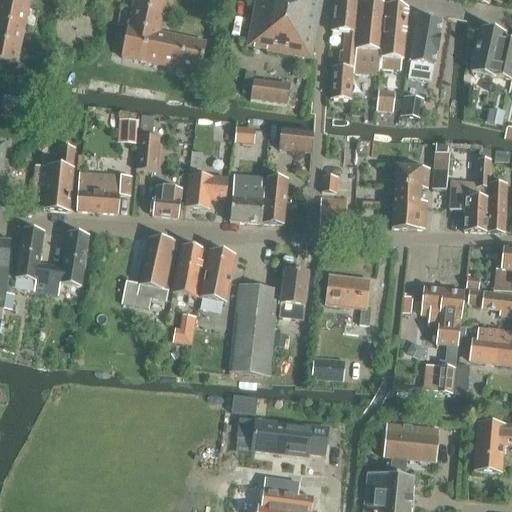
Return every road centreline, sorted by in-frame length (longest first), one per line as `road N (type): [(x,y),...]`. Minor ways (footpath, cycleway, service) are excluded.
road 1 (residential): [(0,218),(251,240),(309,237)]
road 2 (residential): [(309,237),(328,0)]
road 3 (residential): [(511,245),(309,237)]
